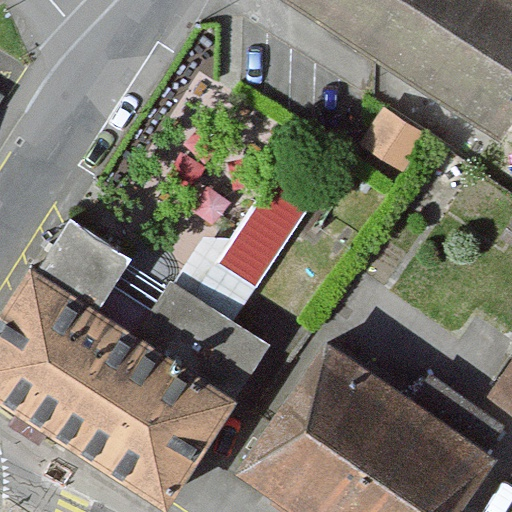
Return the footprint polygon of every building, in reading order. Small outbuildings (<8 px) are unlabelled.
[(511,0),(294,0),(498,133),(511,111),(511,0)] [(360,141),(404,168),(427,132),(383,105),(360,141)] [(0,309),(0,393),(164,499),(267,342),(230,318),(171,279),(136,332),(92,303),(126,250),(81,221),(70,214),(37,265),(32,261),(0,309)] [(301,511),(453,511),(495,452),(484,444),(499,422),(429,373),(413,396),(326,336),(235,466),(301,511)] [(511,354),(487,389),(511,407),(511,354)]
